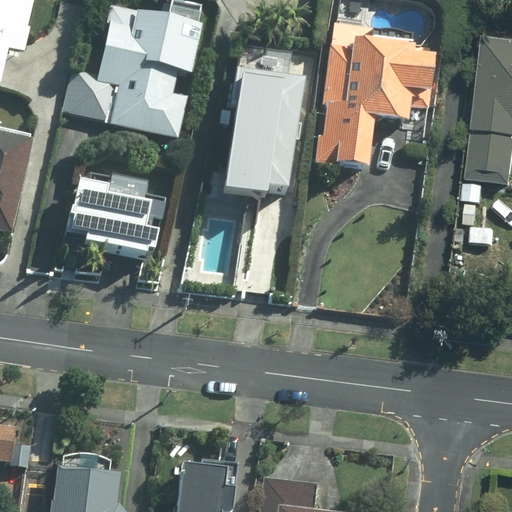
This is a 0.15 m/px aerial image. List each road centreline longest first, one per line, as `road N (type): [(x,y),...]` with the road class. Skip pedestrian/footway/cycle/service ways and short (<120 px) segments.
road 1 (residential): [(0,339),(450,395)]
road 2 (unknown): [(37,344),(18,511)]
